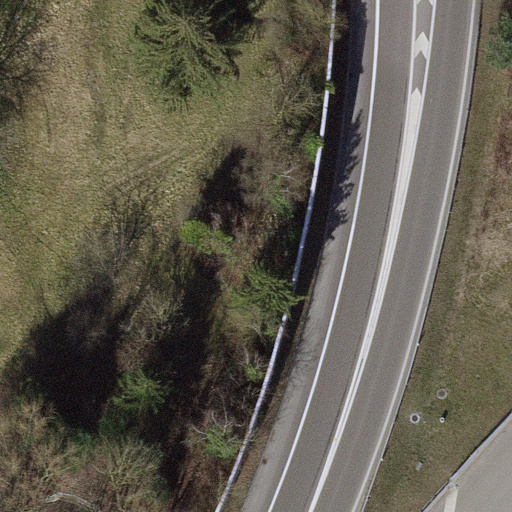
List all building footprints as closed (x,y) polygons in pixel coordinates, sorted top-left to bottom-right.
[(0,62),(73,131),(108,95),(62,53),(92,20),(70,0),(54,0),(32,24),(29,22),(16,36),(0,21),(0,62)] [(270,113),(295,57),(239,32),(220,76),(239,84),(233,97),(270,113)] [(19,144),(0,130),(0,160),(6,164),(19,144)] [(71,155),(48,150),(42,176),(65,181),(71,155)] [(197,511),(223,470),(196,453),(164,506),(174,511),(197,511)]
